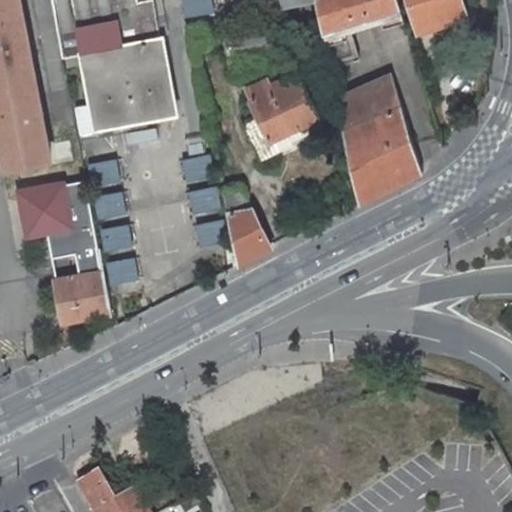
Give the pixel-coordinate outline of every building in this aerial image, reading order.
[(0,0),(0,135),(7,169),(52,160),(21,0),(0,0)] [(53,0),(64,58),(66,58),(84,54),(86,64),(98,128),(178,113),(164,38),(160,39),(152,0),(53,0)] [(321,24),(315,0),(313,0),(287,6),(292,30),(321,24)] [(351,27),(402,12),(398,0),(317,0),(325,35),(351,27)] [(409,0),(419,29),(467,14),(462,0),(409,0)] [(193,44),(207,42),(203,23),(190,26),(193,44)] [(351,27),(325,35),(332,67),(338,66),(361,59),(351,27)] [(285,66),(279,33),(230,43),(236,76),(285,66)] [(86,64),(84,54),(66,58),(68,67),(86,64)] [(338,98),(345,95),(338,66),(332,67),(338,98)] [(338,98),(361,202),(423,171),(392,73),(345,95),(338,98)] [(280,151),(274,139),(320,117),(300,77),(273,90),(268,77),(248,87),(254,99),(251,101),(259,117),(244,125),(261,160),(280,151)] [(325,129),(320,117),(274,139),(280,151),(325,129)] [(61,132),(66,156),(79,154),(74,129),(61,132)] [(84,168),(95,167),(93,141),(82,142),(84,168)] [(110,313),(102,271),(104,271),(87,180),(22,192),(29,234),(48,230),(53,258),(76,254),(80,275),(57,280),(65,322),(110,313)] [(223,190),(238,264),(271,247),(241,185),(223,190)] [(125,511),(117,498),(101,470),(79,483),(95,511),(125,511)] [(149,511),(135,487),(117,498),(125,511),(149,511)]
